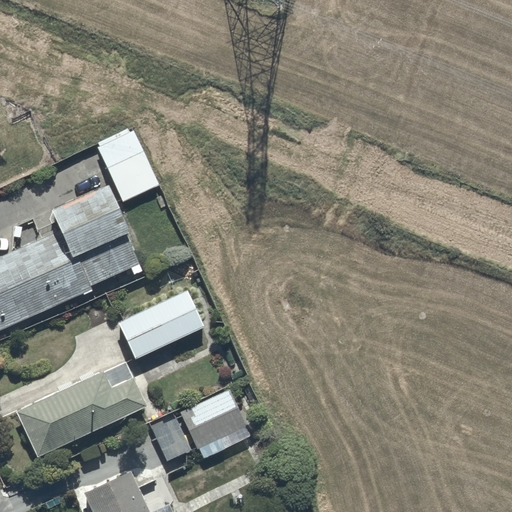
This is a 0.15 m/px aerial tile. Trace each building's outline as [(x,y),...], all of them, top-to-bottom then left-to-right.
[(95,141),(123,201),(160,183),(134,127),(129,129),(128,126),(95,141)] [(59,228),(0,254),(0,328),(90,289),(88,285),(140,262),(105,182),(50,207),(59,228)] [(186,288),(118,321),(134,357),(203,326),(186,288)] [(125,359),(15,409),(36,455),(146,405),(125,359)] [(157,417),(148,421),(167,460),(199,446),(204,457),(250,435),(228,388),(173,414),(174,416),(160,423),(157,417)] [(132,470),(84,491),(93,511),(178,511),(177,508),(173,510),(169,501),(150,510),(132,470)]
